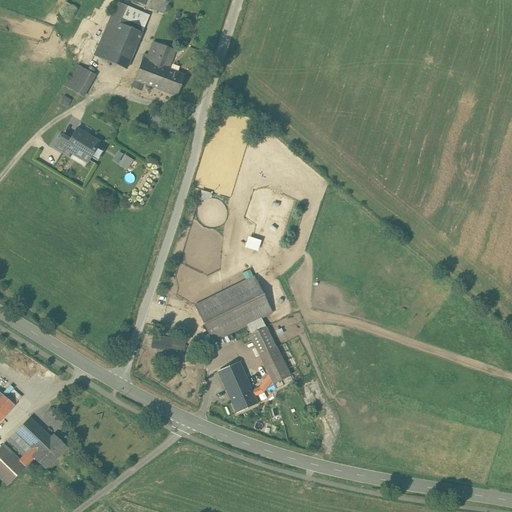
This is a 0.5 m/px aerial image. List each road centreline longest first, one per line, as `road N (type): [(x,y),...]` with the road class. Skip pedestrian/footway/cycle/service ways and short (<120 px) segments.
road 1 (unclassified): [(118,384),(238,0)]
road 2 (tertiary): [(511,501),(292,459),(190,422)]
road 3 (unclassified): [(76,511),(190,422)]
road 4 (tertiary): [(118,384),(0,313)]
